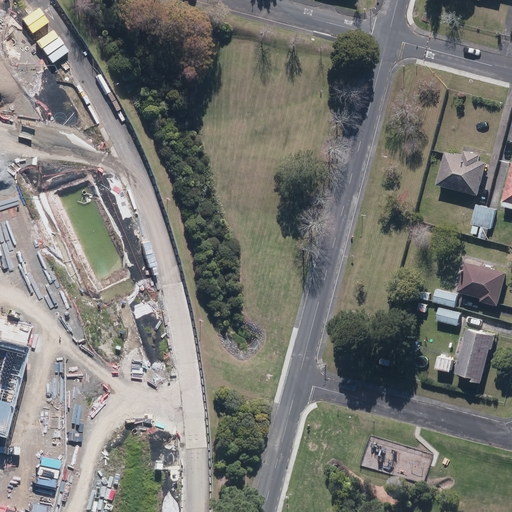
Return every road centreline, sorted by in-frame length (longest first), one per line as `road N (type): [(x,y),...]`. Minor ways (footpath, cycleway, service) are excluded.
road 1 (unknown): [(188,511),(175,341),(152,228),(116,124),(43,0)]
road 2 (unclassified): [(298,378),(387,36)]
road 3 (residential): [(511,435),(298,378)]
road 4 (unknown): [(0,274),(136,408)]
road 5 (unknown): [(182,405),(115,409),(98,433),(74,511)]
road 6 (unknown): [(54,328),(30,426),(5,481)]
road 7 (unclassified): [(248,0),(387,36)]
road 8 (unclassified): [(263,511),(298,378)]
road 9 (unknown): [(0,137),(128,160)]
road 10 (unclassified): [(387,36),(511,70)]
